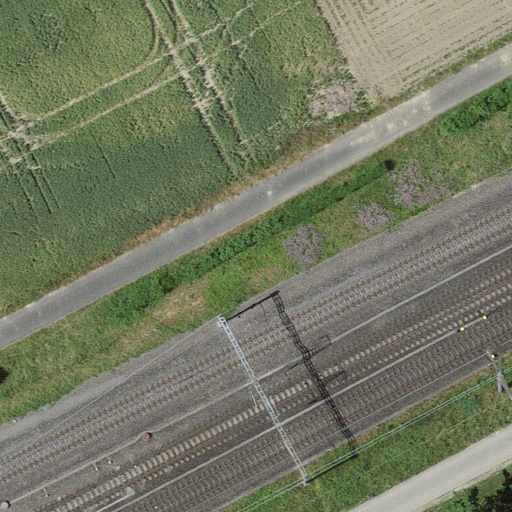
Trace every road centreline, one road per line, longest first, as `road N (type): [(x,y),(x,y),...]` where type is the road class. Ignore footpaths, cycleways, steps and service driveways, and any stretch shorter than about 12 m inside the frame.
road 1 (track): [(511,63),(0,341)]
road 2 (track): [(390,511),(511,446)]
